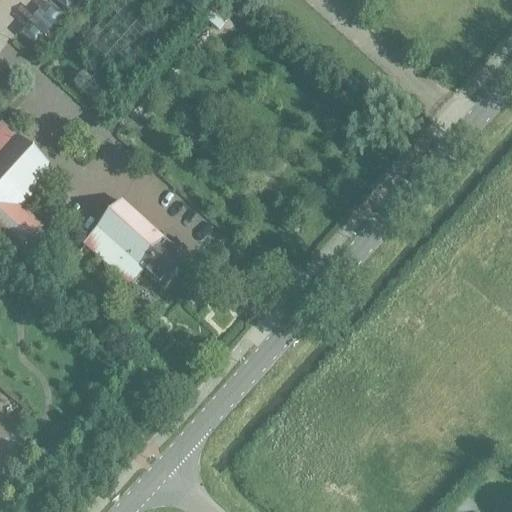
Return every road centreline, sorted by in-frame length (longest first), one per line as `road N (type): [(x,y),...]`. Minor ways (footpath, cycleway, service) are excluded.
road 1 (tertiary): [(160,467),(511,80)]
road 2 (track): [(212,239),(0,39)]
road 3 (track): [(324,0),(470,127)]
